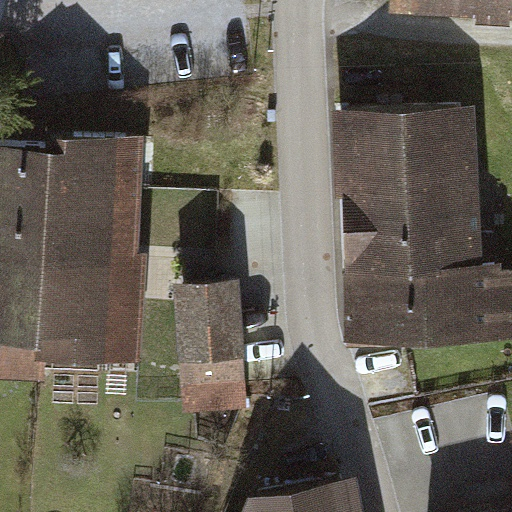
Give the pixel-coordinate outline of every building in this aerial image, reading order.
[(336,98),(343,265),(474,259),(467,93),(336,98)] [(51,136),(45,237),(139,241),(145,123),(52,118),(51,136)] [(0,372),(38,374),(40,345),(45,237),(51,136),(0,133),(0,372)] [(149,242),(139,241),(45,237),(40,345),(143,350),(149,242)] [(511,257),(474,259),(343,265),(346,332),(511,324),(511,257)] [(174,276),(184,407),(251,402),(241,271),(174,276)] [(360,511),(353,469),(244,490),(236,511),(360,511)] [(511,511),(511,494),(434,511),(511,511)]
